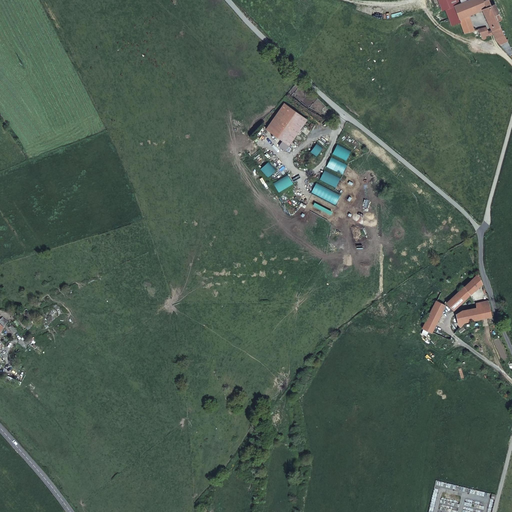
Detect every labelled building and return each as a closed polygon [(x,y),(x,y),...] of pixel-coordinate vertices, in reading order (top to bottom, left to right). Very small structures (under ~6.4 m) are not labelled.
[(483,31),(486,39),(490,39),(489,37),(493,37),(496,36),(495,32),(493,28),(479,28),(474,15),(484,11),(487,17),(491,15),(487,7),(494,4),(492,0),(471,0),(464,3),(457,5),(452,8),(450,7),(456,21),(463,19),(468,29),(473,30),(473,31),(483,31)] [(497,3),(494,4),(487,7),(491,15),(493,20),(500,17),(503,15),(497,3)] [(500,17),(493,20),(497,31),(505,28),(500,17)] [(511,43),(505,28),(497,31),(500,37),(511,51),(511,43)] [(307,118),(284,103),(266,129),(279,138),(285,134),(290,132),(301,127),(307,118)] [(289,135),(282,139),(289,144),(298,131),(289,135)] [(457,309),(486,282),(482,272),(464,288),(463,287),(451,298),(449,300),(457,309)] [(439,316),(449,296),(444,291),(442,295),(433,313),(439,316)] [(459,323),(463,327),(468,322),(499,314),(492,299),(480,302),(481,305),(463,309),(459,315),(459,323)] [(3,317),(0,320),(5,325),(8,322),(3,317)]
